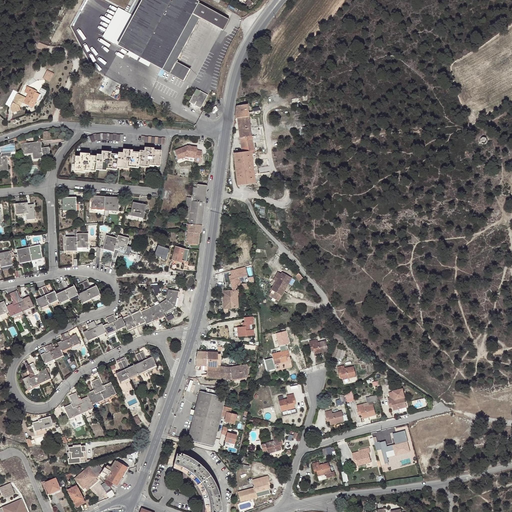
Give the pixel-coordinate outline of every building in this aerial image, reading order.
[(135,18),(119,47),(119,48),(157,68),(184,83),(191,71),(187,70),(177,64),(181,57),(183,54),(201,20),(222,31),(226,33),(231,23),(187,0),(138,0),(130,15),(135,18)] [(125,12),(109,42),(119,47),(135,18),(130,15),(125,12)] [(28,41),(34,45),(38,43),(39,41),(30,37),(28,41)] [(53,74),(46,71),(42,79),(49,82),(53,74)] [(36,93),(37,91),(30,87),(27,93),(29,94),(27,99),(18,95),(11,107),(14,114),(23,111),(22,108),(22,107),(18,105),(20,102),(23,104),(33,109),(41,95),(39,93),(36,93)] [(200,111),(208,96),(197,89),(189,104),(200,111)] [(248,104),(238,105),(237,105),(235,118),(237,118),(242,152),(233,153),(238,186),(262,183),(261,175),(255,176),(252,154),(255,154),(248,104)] [(51,131),(43,132),(43,139),(52,138),(51,131)] [(119,139),(120,133),(103,131),(86,135),(88,142),(101,138),(103,137),(119,139)] [(486,135),(483,135),(482,135),(481,136),(479,139),(479,141),(480,143),(482,144),(484,145),(487,144),(489,142),(489,139),(488,137),(486,135)] [(42,148),(41,142),(36,142),(27,143),(21,144),(22,154),(32,153),(33,159),(43,158),(42,148)] [(16,153),(15,143),(9,143),(0,146),(1,153),(12,152),(13,154),(16,153)] [(187,146),(174,151),(177,159),(185,156),(195,158),(194,162),(200,163),(202,151),(197,151),(197,147),(187,146)] [(49,147),(42,148),(43,158),(49,158),(50,154),(49,147)] [(150,163),(161,163),(162,150),(152,150),(152,147),(147,151),(141,151),(141,153),(134,152),(133,150),(129,149),(128,152),(121,152),(121,154),(112,153),(111,151),(106,151),(105,155),(98,154),(98,156),(89,156),(89,154),(84,153),(83,157),(77,156),(75,171),(87,172),(88,170),(97,171),(97,169),(108,170),(108,168),(117,169),(117,168),(128,168),(128,166),(139,167),(139,165),(149,165),(150,163)] [(13,155),(13,154),(12,152),(1,153),(2,155),(0,154),(0,167),(1,172),(9,171),(8,159),(8,156),(13,155)] [(205,203),(206,203),(208,186),(198,185),(198,188),(194,188),(193,197),(196,197),(196,202),(205,203)] [(89,211),(103,212),(105,197),(90,196),(89,211)] [(105,197),(103,212),(116,213),(118,198),(105,197)] [(199,234),(200,234),(205,203),(196,202),(196,197),(193,197),(193,199),(190,198),(187,219),(190,219),(189,223),(187,232),(188,232),(199,234)] [(77,211),(76,198),(62,199),(63,212),(77,211)] [(33,220),(31,205),(26,206),(25,203),(12,204),(13,215),(23,214),(23,221),(33,220)] [(144,219),(146,205),(132,203),(131,218),(144,219)] [(77,231),(77,236),(78,247),(89,247),(88,231),(77,231)] [(188,232),(187,232),(186,243),(197,245),(199,234),(188,232)] [(78,247),(77,236),(74,236),(65,236),(65,252),(78,251),(78,247)] [(118,237),(118,240),(115,251),(126,253),(130,239),(118,237)] [(115,251),(118,240),(106,238),(103,252),(114,255),(115,251)] [(153,255),(165,258),(168,248),(156,244),(153,255)] [(30,248),(33,262),(37,261),(44,260),(41,246),(30,248)] [(188,262),(191,250),(176,247),(174,256),(172,263),(174,263),(174,261),(185,264),(186,261),(188,262)] [(18,251),(19,255),(19,259),(21,264),(33,262),(30,248),(18,251)] [(0,254),(0,266),(0,268),(1,269),(13,267),(11,260),(11,256),(10,253),(0,254)] [(245,267),(232,271),(232,275),(233,279),(231,279),(232,290),(235,290),(237,287),(238,286),(240,286),(239,284),(239,282),(238,277),(247,276),(245,267)] [(271,290),(272,290),(270,294),(279,300),(287,287),(285,286),(288,282),(286,281),(289,276),(282,273),(281,274),(278,272),(275,277),(274,280),(276,281),(275,282),(274,285),(271,290)] [(77,294),(74,286),(68,288),(64,281),(61,282),(69,299),(78,295),(77,294)] [(86,281),(83,282),(91,299),(100,294),(96,286),(90,288),(86,281)] [(69,299),(61,282),(57,284),(61,292),(55,294),(58,300),(59,303),(69,299)] [(91,299),(83,282),(80,284),(83,292),(77,294),(78,295),(82,303),(91,299)] [(55,294),(54,291),(48,294),(45,286),(42,288),(49,304),(58,300),(55,294)] [(40,309),(49,304),(42,288),(38,289),(42,297),(36,300),(40,309)] [(17,290),(13,292),(22,312),(34,306),(29,296),(21,300),(17,290)] [(174,306),(176,307),(179,292),(178,292),(178,291),(169,290),(166,300),(174,306)] [(224,309),(228,308),(238,308),(237,290),(223,291),(224,309)] [(6,306),(11,317),(22,312),(13,292),(10,293),(14,303),(6,306)] [(174,306),(166,300),(159,304),(163,313),(173,308),(174,306)] [(0,321),(11,317),(6,306),(3,301),(0,302),(0,321)] [(156,320),(165,316),(163,313),(159,304),(150,309),(156,320)] [(146,324),(156,320),(150,309),(141,313),(146,323),(146,324)] [(140,311),(131,315),(136,327),(140,325),(139,323),(141,322),(142,324),(146,323),(141,313),(140,311)] [(136,327),(131,315),(122,320),(125,326),(127,331),(136,327)] [(122,320),(121,317),(117,319),(118,320),(116,321),(113,316),(110,317),(116,331),(125,326),(122,320)] [(246,317),(244,317),(245,322),(245,326),(243,327),(238,327),(239,337),(254,335),(253,330),(250,330),(249,325),(253,324),(253,316),(246,317)] [(116,331),(110,317),(107,318),(109,324),(107,325),(107,324),(103,326),(106,333),(107,335),(116,331)] [(90,323),(97,337),(106,333),(103,326),(102,324),(97,326),(98,327),(96,327),(94,322),(90,323)] [(87,341),(97,337),(90,323),(87,325),(89,329),(89,331),(88,331),(87,330),(83,332),(87,341)] [(278,343),(288,342),(287,331),(277,332),(278,343)] [(64,334),(71,347),(80,343),(76,334),(72,336),(72,337),(70,338),(70,337),(68,332),(64,334)] [(57,343),(59,346),(61,352),(71,347),(64,334),(61,335),(61,336),(64,341),(62,342),(61,341),(57,343)] [(310,342),(311,345),(313,345),(314,350),(315,353),(321,351),(321,352),(328,350),(326,341),(317,343),(316,340),(310,342)] [(48,346),(54,360),(63,356),(61,352),(59,346),(55,348),(56,349),(54,350),(51,344),(48,346)] [(44,353),(41,355),(45,364),(54,360),(48,346),(44,347),(47,353),(45,354),(44,353)] [(285,351),(288,351),(287,347),(280,349),(281,352),(272,355),(275,364),(282,362),(282,361),(288,360),(287,357),(285,351)] [(139,353),(148,372),(157,367),(154,360),(152,357),(148,359),(147,359),(146,358),(143,352),(139,353)] [(197,352),(196,366),(207,366),(207,352),(197,352)] [(207,352),(207,366),(217,366),(217,365),(219,365),(220,355),(217,355),(217,352),(207,352)] [(134,365),(139,376),(148,372),(139,353),(136,355),(139,362),(134,365)] [(265,359),(267,370),(275,369),(273,357),(265,359)] [(130,380),(139,376),(134,365),(130,367),(128,368),(127,367),(123,358),(120,359),(130,380)] [(120,384),(130,380),(120,359),(117,361),(121,370),(121,371),(119,372),(115,374),(120,384)] [(30,365),(39,384),(50,379),(45,368),(37,372),(33,363),(30,365)] [(27,389),(39,384),(30,365),(26,366),(30,374),(31,375),(29,376),(23,379),(27,389)] [(217,366),(207,366),(207,371),(207,378),(232,380),(247,377),(248,377),(247,365),(231,367),(226,367),(217,366)] [(338,368),(339,371),(341,371),(342,376),(343,379),(348,377),(349,378),(356,377),(354,367),(345,369),(344,366),(338,368)] [(95,380),(105,401),(117,396),(111,383),(102,387),(99,379),(95,380)] [(93,407),(105,401),(95,380),(92,382),(95,389),(87,393),(88,396),(93,407)] [(225,397),(201,391),(188,440),(213,446),(220,416),(223,406),(225,397)] [(345,393),(348,402),(355,400),(353,391),(345,393)] [(76,393),(72,394),(81,414),(82,415),(94,410),(93,407),(88,396),(79,400),(76,393)] [(81,414),(72,394),(69,396),(72,403),(64,407),(70,421),(79,416),(79,415),(81,414)] [(292,398),(294,398),(294,394),(287,396),(288,399),(279,401),(281,411),(289,409),(289,408),(295,407),(294,404),(292,398)] [(366,398),(367,404),(373,402),(373,403),(378,401),(376,395),(366,398)] [(388,399),(389,402),(391,402),(392,407),(393,410),(399,408),(399,409),(407,407),(404,398),(395,400),(394,397),(388,399)] [(357,406),(358,410),(360,409),(362,415),(362,417),(368,416),(368,417),(376,415),(373,403),(373,402),(367,404),(357,406)] [(228,407),(223,406),(220,416),(225,417),(224,422),(234,424),(236,414),(230,413),(227,412),(228,407)] [(325,413),(326,416),(328,416),(330,421),(330,424),(336,422),(336,423),(344,422),(341,412),(332,414),(332,411),(325,413)] [(39,422),(39,421),(33,423),(36,436),(46,433),(45,429),(53,426),(50,416),(41,419),(41,421),(39,422)] [(228,427),(223,426),(221,433),(226,435),(225,441),(235,444),(237,435),(227,432),(228,427)] [(278,440),(280,439),(279,436),(273,438),(274,441),(261,445),(263,452),(267,451),(268,453),(275,451),(275,450),(281,448),(280,445),(278,440)] [(391,444),(392,447),(394,446),(395,452),(396,455),(401,453),(402,454),(409,452),(407,443),(398,445),(397,442),(391,444)] [(68,459),(69,464),(80,463),(80,458),(84,458),(84,452),(86,452),(85,446),(81,446),(81,445),(73,446),(73,447),(69,447),(69,453),(70,459),(68,459)] [(352,454),(353,457),(355,457),(357,462),(358,466),(371,462),(369,453),(360,455),(359,452),(352,454)] [(219,511),(220,508),(222,508),(221,504),(220,504),(219,499),(215,488),(217,487),(216,484),(214,484),(210,478),(206,472),(205,471),(206,469),(204,467),(202,468),(193,460),(189,458),(189,456),(186,455),(185,456),(177,454),(174,466),(180,469),(183,470),(186,472),(189,474),(195,479),(197,482),(201,488),(203,493),(206,499),(207,507),(207,511),(219,511)] [(89,466),(88,467),(98,477),(100,476),(100,478),(103,480),(105,478),(112,482),(116,485),(126,467),(115,460),(111,467),(107,465),(106,467),(105,466),(103,470),(97,463),(89,466)] [(313,464),(314,468),(316,467),(317,473),(318,476),(325,474),(326,474),(327,479),(336,476),(334,472),(331,472),(329,463),(320,466),(319,462),(313,464)] [(98,477),(88,467),(74,478),(83,489),(86,487),(95,480),(98,477)] [(128,468),(126,467),(116,485),(117,485),(128,468)] [(267,480),(269,479),(268,476),(261,477),(262,481),(253,483),(254,488),(256,492),(269,489),(269,488),(268,485),(267,480)] [(42,482),(47,495),(51,493),(52,495),(61,491),(55,478),(46,482),(46,481),(45,482),(44,481),(42,482)] [(95,480),(86,487),(87,489),(97,481),(95,480)] [(11,484),(0,488),(0,489),(4,499),(15,495),(11,484)] [(107,495),(113,493),(110,485),(108,484),(104,487),(104,489),(107,495)] [(76,486),(68,490),(77,508),(78,507),(78,506),(85,503),(76,486)] [(256,492),(254,488),(238,492),(240,502),(257,497),(270,494),(269,489),(256,492)] [(26,511),(21,499),(0,508),(0,511),(26,511)]
